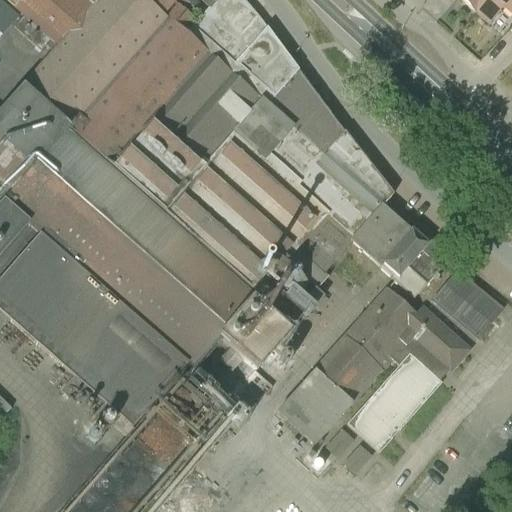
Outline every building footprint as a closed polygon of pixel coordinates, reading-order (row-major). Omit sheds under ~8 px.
[(192,369),(218,338),(229,348),(216,363),(230,376),(243,360),(256,372),(283,347),(286,350),(294,341),(288,335),(313,308),(319,314),(327,306),(312,293),(326,278),(324,275),(349,243),(413,300),(449,260),(428,242),(425,246),(410,232),(408,234),(379,209),(392,197),(344,134),(343,135),(265,29),(241,0),(4,0),(24,17),(12,30),(40,55),(45,49),(51,54),(0,111),(0,257),(28,226),(39,236),(0,280),(0,314),(120,419),(111,428),(122,438),(131,429),(188,366),(192,369)] [(460,0),(475,14),(488,0),(460,0)] [(511,0),(488,0),(475,14),(488,25),(504,8),(511,15),(511,0)] [(456,274),(431,303),(477,341),(501,312),(456,274)] [(442,381),(430,370),(436,363),(448,373),(467,353),(420,311),(415,317),(387,292),(277,415),(314,449),(396,358),(400,362),(347,422),(379,450),(392,436),(388,432),(395,424),(400,428),(442,381)] [(320,448),(350,476),(368,458),(338,429),(320,448)]
